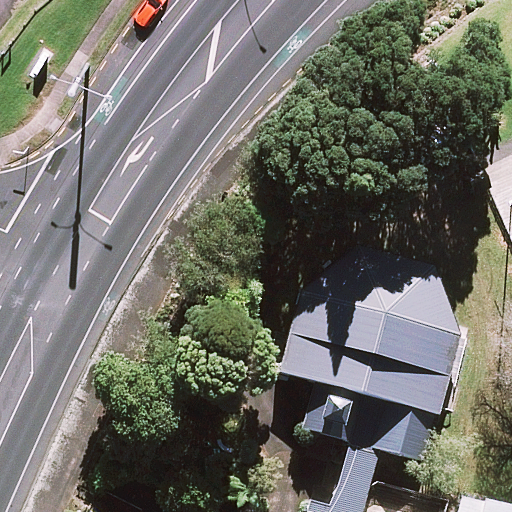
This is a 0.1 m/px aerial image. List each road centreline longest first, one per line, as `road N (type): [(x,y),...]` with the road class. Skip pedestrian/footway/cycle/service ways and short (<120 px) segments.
road 1 (secondary): [(257,0),(166,115),(69,263)]
road 2 (secondary): [(69,263),(0,420)]
